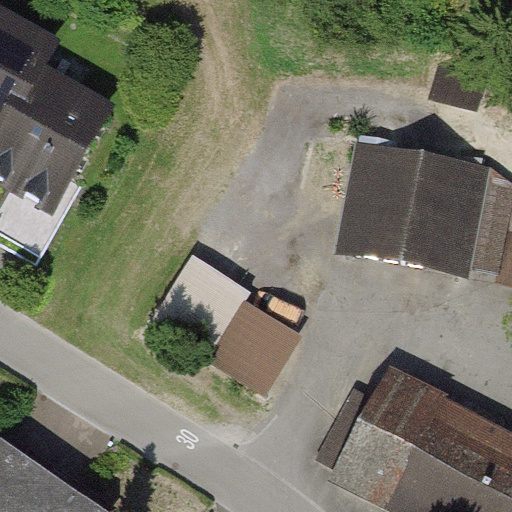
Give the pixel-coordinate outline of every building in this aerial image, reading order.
[(0,149),(41,74),(60,39),(0,7),(0,149)] [(57,229),(118,115),(41,74),(0,149),(0,227),(12,205),(57,229)] [(356,152),(336,266),(471,289),(473,278),(488,189),(491,175),(356,152)] [(511,192),(488,189),(473,278),(500,285),(499,292),(511,294),(511,192)] [(150,335),(268,407),(306,344),(248,309),(254,300),(194,263),(150,335)] [(511,511),(511,454),(445,418),(453,403),(391,370),(375,398),(357,389),(315,467),(336,478),(329,491),(368,511),(511,511)] [(88,511),(2,452),(0,454),(0,511),(88,511)]
